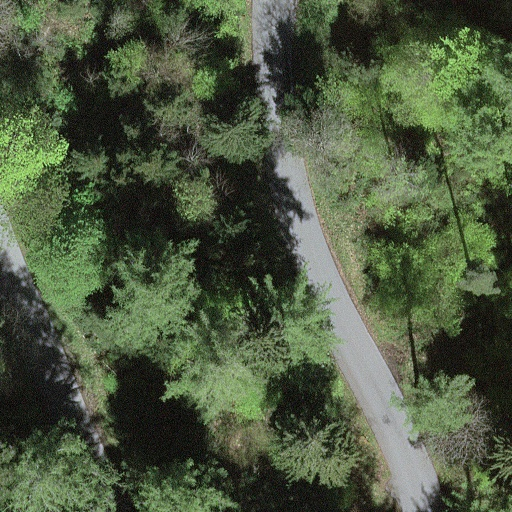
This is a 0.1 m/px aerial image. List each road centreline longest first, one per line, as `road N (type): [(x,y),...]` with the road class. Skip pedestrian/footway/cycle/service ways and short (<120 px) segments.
road 1 (unclassified): [(274,0),(282,166),(305,247),(398,442),(416,511)]
road 2 (unclassified): [(102,511),(0,252)]
